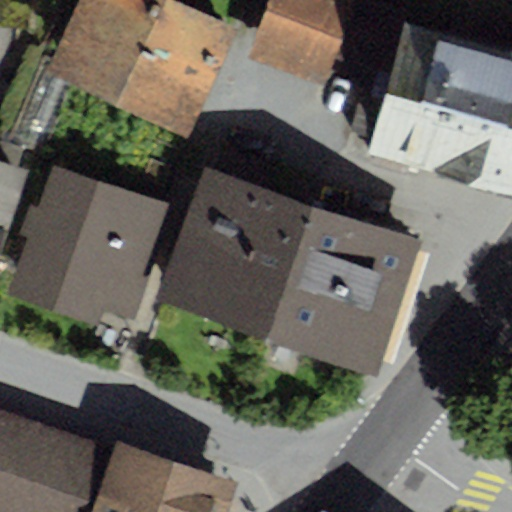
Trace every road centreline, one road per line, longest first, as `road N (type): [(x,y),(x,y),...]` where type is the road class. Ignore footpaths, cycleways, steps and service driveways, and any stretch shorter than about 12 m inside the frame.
road 1 (residential): [(346,487),(321,468),(0,359)]
road 2 (tertiary): [(384,439),(511,272)]
road 3 (residential): [(384,439),(440,481),(511,511)]
